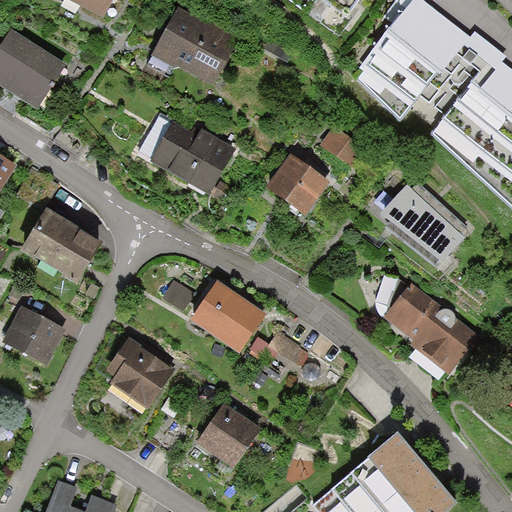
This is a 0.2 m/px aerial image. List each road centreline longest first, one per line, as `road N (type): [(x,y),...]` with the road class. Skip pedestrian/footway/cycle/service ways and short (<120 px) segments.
road 1 (residential): [(503,511),(359,346),(268,282),(148,225)]
road 2 (track): [(511,249),(344,80)]
road 3 (residential): [(47,418),(148,225)]
road 4 (residential): [(148,225),(0,124)]
road 5 (residential): [(184,511),(47,418)]
